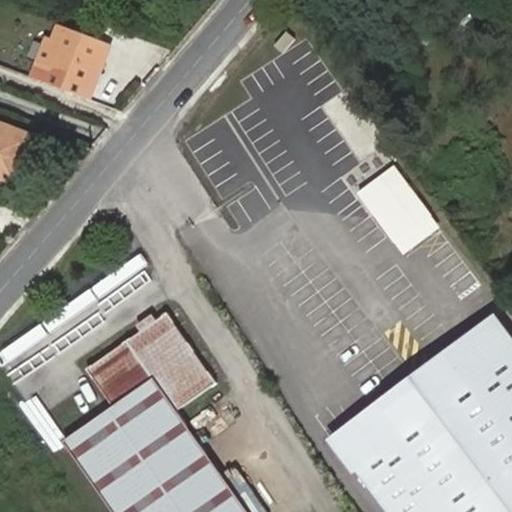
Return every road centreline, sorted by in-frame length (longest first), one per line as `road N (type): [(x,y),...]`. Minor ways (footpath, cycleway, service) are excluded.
road 1 (residential): [(0,294),(247,0)]
road 2 (unknown): [(345,511),(175,259)]
road 3 (unknown): [(175,259),(46,378)]
